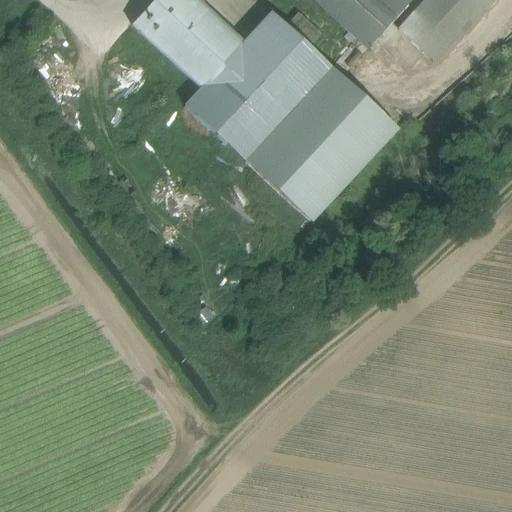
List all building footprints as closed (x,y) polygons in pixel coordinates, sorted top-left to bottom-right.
[(156,0),(131,28),(199,90),(243,43),(196,0),(156,0)] [(314,0),(368,49),(413,0),(314,0)] [(438,64),(495,0),(424,0),(398,29),(438,64)] [(286,27),(310,49),(322,35),(298,14),(286,27)] [(313,230),(399,135),(272,17),(186,109),(313,230)]
